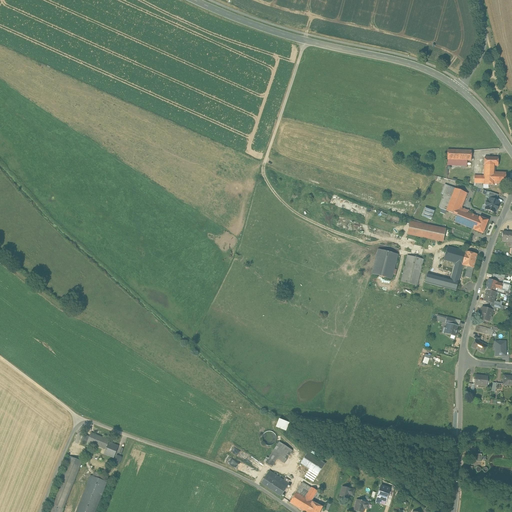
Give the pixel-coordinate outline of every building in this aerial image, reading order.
[(448,150),(447,165),(467,166),(467,161),(471,161),(472,151),(448,150)] [(494,184),(495,172),(494,165),(498,166),(498,158),(485,157),(484,176),(474,175),(474,183),(483,183),(483,185),(489,185),(489,186),(490,186),(490,185),(494,185),(494,184)] [(506,173),(495,172),(494,184),(505,184),(506,173)] [(455,188),(446,211),(457,215),(460,208),(466,193),(455,188)] [(498,195),(490,192),(487,198),(489,199),(490,198),(496,201),(498,195)] [(496,201),(490,198),(489,199),(488,201),(486,202),(485,204),(486,206),(487,206),(485,209),(495,213),(496,210),(497,210),(499,205),(498,205),(499,202),(496,201)] [(434,211),(425,208),(422,216),(431,220),(434,211)] [(460,208),(457,215),(454,222),(474,230),(479,217),(467,213),(468,211),(460,208)] [(399,219),(377,210),(375,216),(397,225),(399,219)] [(488,220),(480,217),(479,217),(474,230),(474,231),(483,234),(488,220)] [(445,229),(410,222),(408,235),(442,242),(445,229)] [(511,232),(503,232),(502,242),(506,242),(511,243),(511,242),(511,232)] [(465,248),(455,245),(454,249),(447,247),(444,260),(455,263),(462,265),(466,252),(464,252),(465,248)] [(398,255),(378,250),(372,274),(391,279),(398,255)] [(477,255),(466,252),(462,265),(463,265),(468,267),(473,268),(477,255)] [(423,260),(408,256),(401,282),(417,286),(423,260)] [(455,263),(451,280),(448,279),(445,288),(456,291),(458,282),(463,265),(462,265),(455,263)] [(473,268),(468,267),(465,277),(471,278),(473,268)] [(440,277),(428,274),(425,283),(438,286),(440,277)] [(448,279),(440,277),(438,286),(445,288),(448,279)] [(497,282),(488,280),(486,289),(487,290),(494,292),(495,288),(497,288),(499,283),(497,282)] [(494,292),(487,290),(484,301),(491,303),(493,303),(496,292),(494,292)] [(489,309),(482,307),(479,319),(489,322),(493,310),(489,309)] [(456,320),(447,317),(447,318),(445,323),(445,324),(446,324),(447,324),(447,323),(447,324),(454,325),(455,320),(456,320)] [(454,325),(447,324),(447,323),(447,324),(445,329),(447,329),(446,334),(445,334),(446,334),(455,337),(455,336),(458,327),(458,326),(454,325)] [(488,329),(477,325),(475,331),(486,334),(488,329)] [(487,346),(476,339),(471,347),(483,353),(487,346)] [(506,341),(495,341),(495,357),(506,357),(506,341)] [(488,377),(475,376),(474,385),(487,386),(488,377)] [(511,376),(504,376),(503,385),(511,385),(511,376)] [(278,419),(276,427),(286,430),(289,422),(278,419)] [(272,432),(271,431),(269,431),(268,431),(267,432),(266,432),(265,432),(265,433),(264,434),(263,435),(263,436),(262,437),(262,438),(262,439),(262,440),(262,441),(263,441),(263,442),(264,443),(264,444),(265,444),(266,445),(267,445),(269,446),(271,445),(272,445),(273,445),(274,444),(275,443),(275,442),(276,441),(276,440),(276,439),(276,438),(276,437),(276,436),(275,435),(275,434),(274,434),(274,433),(273,432),(272,432)] [(109,441),(91,433),(90,437),(84,434),(82,440),(88,442),(106,449),(106,450),(109,442),(109,441)] [(112,444),(109,442),(106,450),(106,449),(104,453),(114,457),(118,447),(112,445),(112,444)] [(292,450),(279,442),(273,451),(271,455),(277,458),(284,463),(292,450)] [(325,464),(308,453),(301,463),(309,469),(318,475),(325,464)] [(277,458),(271,455),(268,459),(266,463),(271,467),(277,458)] [(70,457),(52,504),(63,508),(82,461),(70,457)] [(318,475),(309,469),(304,477),(313,482),(318,475)] [(289,484),(269,470),(261,483),(281,497),(289,484)] [(108,478),(94,472),(93,476),(106,482),(108,478)] [(91,476),(77,511),(94,511),(106,482),(93,476),(91,476)] [(311,488),(303,483),(300,487),(308,493),(311,488)] [(308,493),(300,487),(296,493),(305,498),(308,493)] [(351,489),(342,487),(339,496),(344,498),(343,498),(345,498),(349,499),(350,495),(351,490),(351,489)] [(305,498),(296,493),(290,503),(305,511),(307,511),(312,502),(310,501),(317,491),(311,488),(308,493),(305,498)] [(380,489),(376,502),(381,504),(383,498),(387,499),(389,492),(380,489)] [(361,501),(356,500),(354,511),(358,511),(363,511),(364,508),(366,503),(366,502),(362,501),(361,501)] [(319,511),(322,507),(312,502),(307,511),(319,511)]
